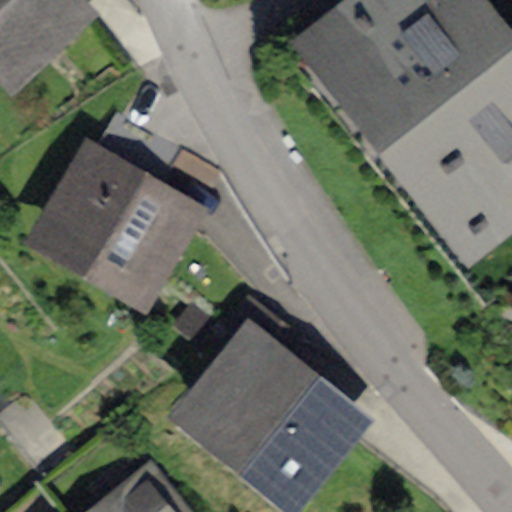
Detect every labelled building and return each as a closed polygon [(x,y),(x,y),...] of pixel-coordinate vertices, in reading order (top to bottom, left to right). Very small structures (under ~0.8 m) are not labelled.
[(0,0),(0,57),(13,72),(79,10),(69,0),(0,0)] [(511,67),(458,0),(380,0),(323,45),(475,236),(511,206),(511,67)] [(117,115),(47,233),(144,292),(188,218),(153,197),(179,153),(117,115)] [(291,490),(347,420),(278,364),(299,338),(253,301),(230,326),(253,344),(197,414),(291,490)] [(0,419),(44,475),(70,454),(25,398),(0,418),(0,419)] [(70,454),(44,475),(73,511),(163,511),(146,491),(160,479),(113,421),(71,455),(70,454)]
